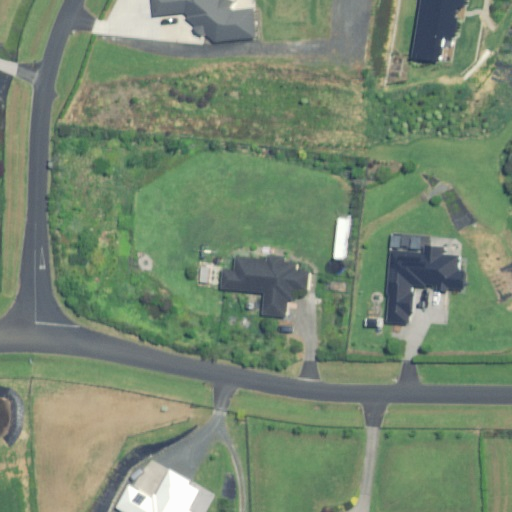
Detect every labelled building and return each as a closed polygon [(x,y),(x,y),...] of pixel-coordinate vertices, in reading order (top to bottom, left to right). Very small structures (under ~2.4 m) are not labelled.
[(151,0),(154,16),(184,13),(185,19),(215,42),(255,37),(252,9),(233,11),(227,7),(231,2),(227,0),(219,0),(218,0),(151,0)] [(420,0),(412,58),(438,62),(442,38),(458,40),(461,22),(453,21),(456,7),(463,8),(464,0),(420,0)] [(424,254),(390,251),(384,322),(407,324),(408,313),(411,313),(413,286),(463,290),(464,272),(456,271),(458,257),(442,256),(443,248),(424,246),(424,254)] [(267,261),(234,259),(234,271),(224,270),(222,291),(263,293),(261,315),(284,316),(285,300),(291,301),(292,287),(307,288),(308,272),(294,271),(295,263),(284,262),(284,258),(267,257),(267,261)] [(128,485),(116,508),(122,511),(191,511),(192,511),(188,510),(200,488),(189,483),(190,482),(170,471),(155,499),(128,485)]
